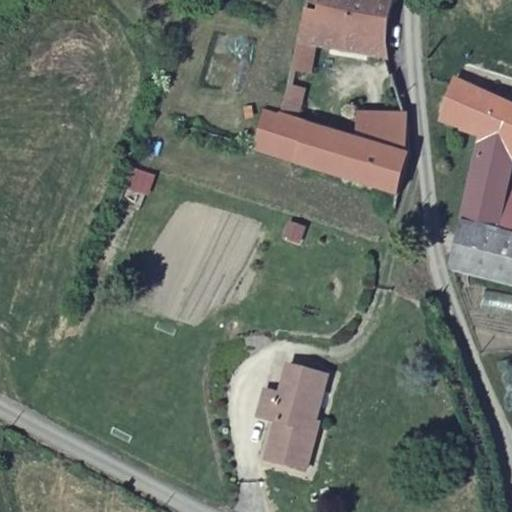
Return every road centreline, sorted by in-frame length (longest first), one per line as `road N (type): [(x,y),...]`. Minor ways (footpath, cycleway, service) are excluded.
road 1 (unclassified): [(414,0),(426,197),(439,262),(511,463)]
road 2 (unclassified): [(199,511),(0,408)]
